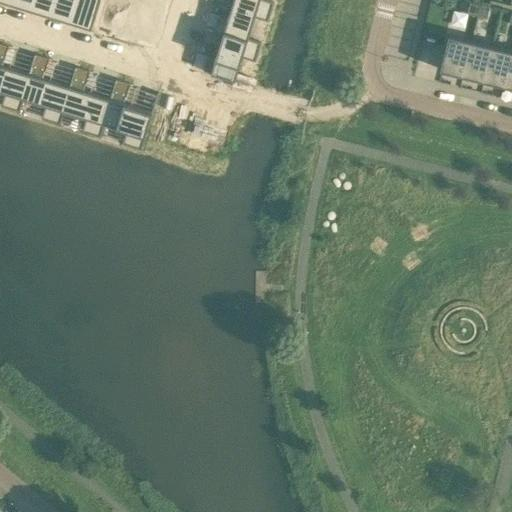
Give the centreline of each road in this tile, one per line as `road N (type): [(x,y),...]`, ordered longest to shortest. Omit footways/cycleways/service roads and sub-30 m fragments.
road 1 (residential): [(0,26),(159,73),(178,56),(195,0)]
road 2 (residential): [(381,85),(511,124)]
